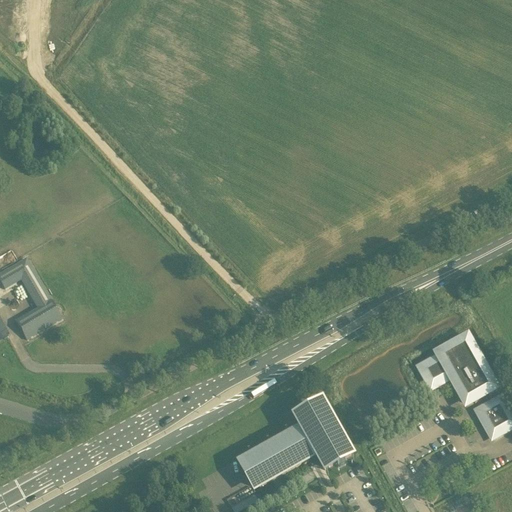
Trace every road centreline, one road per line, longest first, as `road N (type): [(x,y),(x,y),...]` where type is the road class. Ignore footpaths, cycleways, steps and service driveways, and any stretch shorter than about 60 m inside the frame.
road 1 (unclassified): [(0,406),(51,421),(90,418),(511,195)]
road 2 (primary): [(461,266),(357,313),(0,505)]
road 3 (primary): [(40,511),(246,399),(461,266)]
